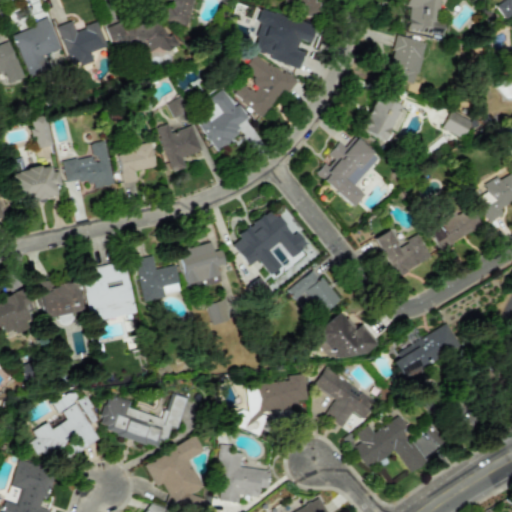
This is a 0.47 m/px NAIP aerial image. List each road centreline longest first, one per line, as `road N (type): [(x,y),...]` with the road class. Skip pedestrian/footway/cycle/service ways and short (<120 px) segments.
road 1 (residential): [(366,0),(352,53),(327,99),(258,174),(194,206),(0,248)]
road 2 (residential): [(276,160),(401,314),(511,248)]
